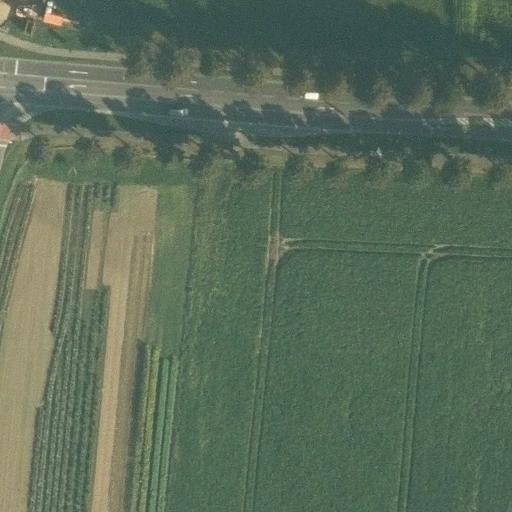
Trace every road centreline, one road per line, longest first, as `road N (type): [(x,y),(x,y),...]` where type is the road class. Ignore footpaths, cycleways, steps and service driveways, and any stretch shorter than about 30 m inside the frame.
road 1 (track): [(511,66),(97,32),(0,0)]
road 2 (secondary): [(0,80),(511,121)]
